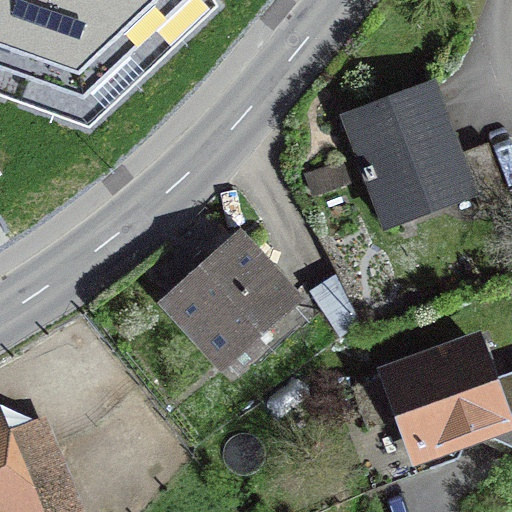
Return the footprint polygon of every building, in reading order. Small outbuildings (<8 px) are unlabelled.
[(0,0),(0,75),(79,104),(188,0),(0,0)] [(381,237),(476,204),(480,216),(511,205),(511,135),(463,152),(438,83),(339,118),(381,237)] [(311,200),(353,186),(344,161),(303,175),(311,200)] [(219,379),(304,303),(240,232),(155,308),(219,379)] [(309,293),(341,341),(366,324),(334,276),(309,293)] [(411,474),(493,445),(511,453),(511,373),(494,380),(480,334),(376,370),(411,474)] [(0,511),(37,511),(0,422),(0,511)]
